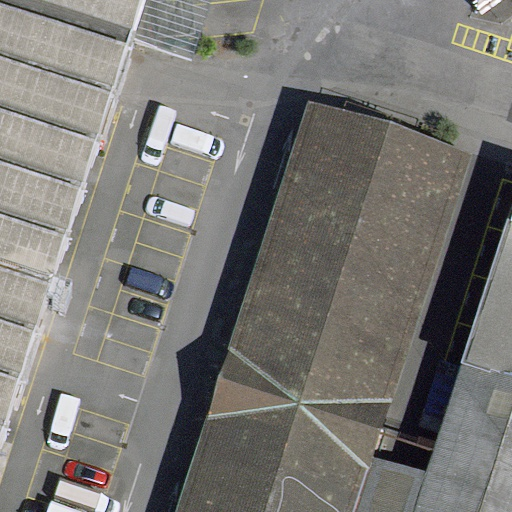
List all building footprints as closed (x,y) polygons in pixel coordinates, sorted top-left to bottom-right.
[(0,0),(0,473),(150,0),(0,0)] [(478,170),(314,112),(221,395),(384,449),(478,170)] [(511,245),(467,378),(511,392),(511,245)] [(511,511),(511,392),(467,378),(430,489),(375,471),(361,511),(511,511)] [(384,449),(221,395),(183,511),(361,511),(375,471),(384,449)]
